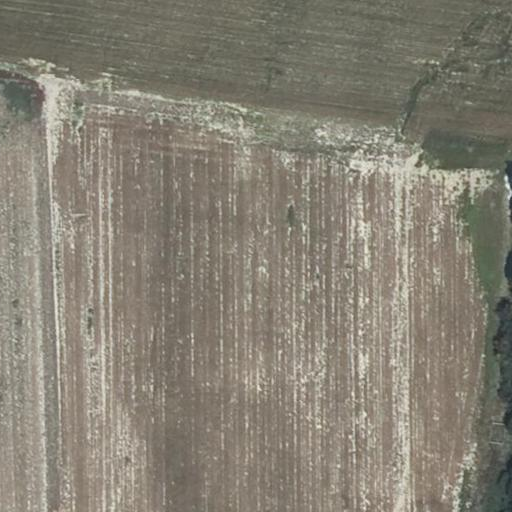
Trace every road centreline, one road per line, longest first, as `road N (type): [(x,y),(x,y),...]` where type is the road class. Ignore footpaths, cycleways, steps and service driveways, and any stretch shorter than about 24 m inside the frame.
road 1 (track): [(0,71),(499,167)]
road 2 (track): [(511,166),(499,167),(495,436),(471,511)]
